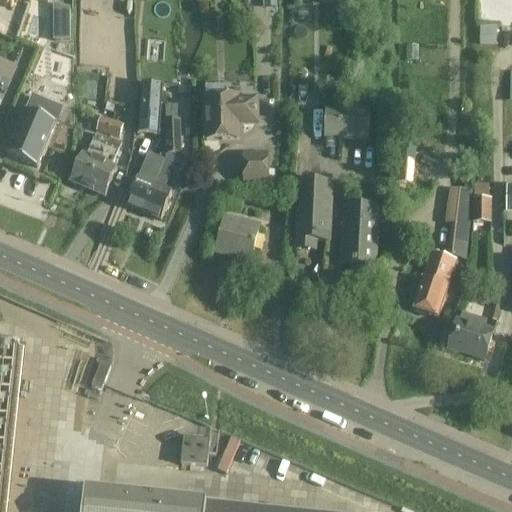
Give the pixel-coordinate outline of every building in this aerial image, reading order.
[(272,0),(258,0),(258,12),(272,12),(272,0)] [(69,11),(53,6),(53,43),(70,43),(69,11)] [(87,72),(84,100),(101,102),(104,74),(87,72)] [(141,87),(138,138),(159,139),(162,88),(141,87)] [(62,111),(33,99),(7,158),(37,170),(56,126),(62,111)] [(238,102),(238,99),(205,100),(206,142),(239,141),(238,123),(257,122),(257,101),(238,102)] [(324,141),(338,141),(339,113),(325,112),(324,141)] [(103,113),(96,133),(107,137),(111,125),(114,117),(103,113)] [(339,113),(338,141),(368,143),(370,115),(339,113)] [(166,164),(165,164),(144,216),(161,223),(171,197),(163,193),(174,168),(180,158),(181,158),(180,123),(164,124),(166,164)] [(111,125),(107,137),(119,141),(123,129),(111,125)] [(82,157),(70,185),(85,191),(89,192),(106,152),(109,140),(97,135),(87,159),(82,157)] [(106,152),(89,192),(89,193),(105,199),(117,171),(112,169),(122,146),(109,140),(106,152)] [(144,216),(165,164),(147,157),(126,209),(144,216)] [(245,186),(267,185),(267,173),(267,157),(244,157),(245,186)] [(293,184),(285,184),(284,196),(292,196),(293,184)] [(332,187),(299,186),(296,250),(316,251),(317,243),(329,244),(332,187)] [(450,226),(447,256),(466,263),(473,194),(453,192),(450,226)] [(473,201),(473,207),(473,225),(491,225),(491,207),(491,202),(488,202),(473,201)] [(242,206),(229,202),(226,213),(239,216),(242,206)] [(378,212),(345,210),(341,268),(356,268),(356,279),(374,280),(378,212)] [(259,229),(225,220),(215,257),(229,261),(230,256),(250,262),(259,229)] [(456,264),(432,256),(423,282),(422,282),(412,312),(437,321),(448,290),(447,289),(456,264)] [(492,334),(455,323),(447,352),(484,363),(492,334)] [(209,442),(183,439),(180,466),(206,469),(209,442)] [(251,511),(84,494),(82,511),(251,511)]
